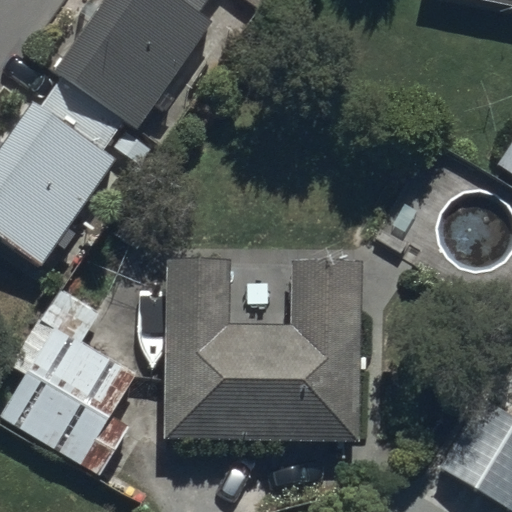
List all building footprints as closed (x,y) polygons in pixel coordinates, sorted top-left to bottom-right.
[(112,0),(48,94),(56,100),(37,127),(26,120),(0,157),(0,258),(37,284),(54,259),(65,266),(87,233),(80,228),(120,171),(134,181),(151,157),(136,146),(212,37),(201,30),(219,0),(112,0)] [(511,0),(421,0),(421,3),(511,20),(511,0)] [(511,152),(495,181),(511,190),(511,152)] [(161,345),(161,453),(358,454),(359,274),(290,273),(290,342),(229,342),(229,274),(166,274),(165,284),(147,284),(147,345),(161,345)] [(104,322),(59,295),(8,378),(23,387),(0,424),(0,428),(95,486),(125,437),(111,429),(136,390),(83,357),(104,322)] [(511,511),(511,428),(480,408),(434,480),(483,511),(511,511)]
